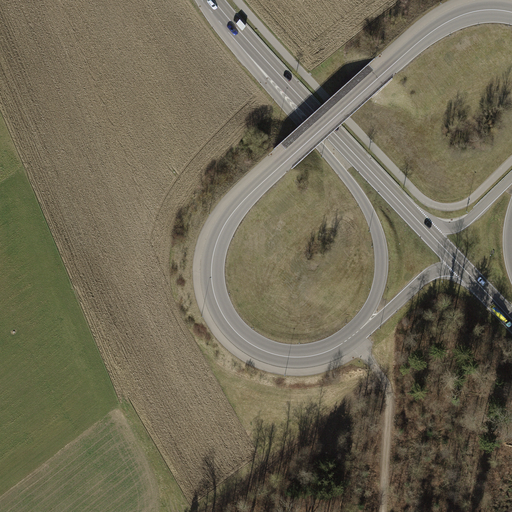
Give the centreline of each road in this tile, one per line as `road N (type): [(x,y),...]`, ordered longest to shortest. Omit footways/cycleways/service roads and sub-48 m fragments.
road 1 (unclassified): [(511,12),(470,12),(434,28),(244,199),(219,236),(213,290),(245,339),(302,357),(350,337)]
road 2 (unclassified): [(234,29),(257,71),(362,197),(379,235),(378,290),(350,337)]
road 3 (secondary): [(234,29),(418,222)]
road 4 (track): [(350,337),(388,401),(382,511)]
road 5 (unclassified): [(350,337),(436,274),(456,274),(483,290)]
